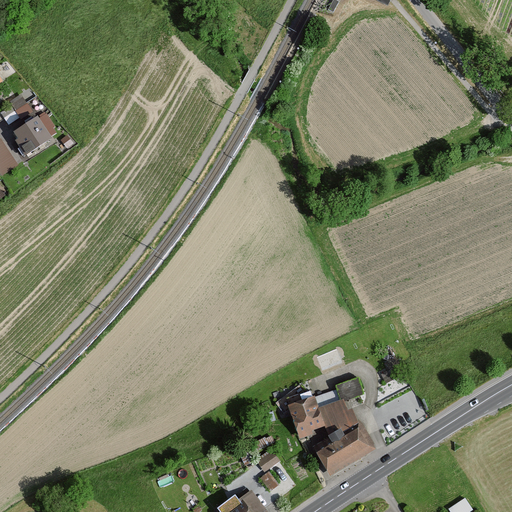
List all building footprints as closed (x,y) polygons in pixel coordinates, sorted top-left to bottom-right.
[(14,111),(5,115),(9,124),(18,119),(14,111)] [(47,141),(34,121),(10,137),(14,143),(12,144),(21,159),(47,141)] [(397,362),(382,371),(388,380),(403,371),(397,362)] [(335,428),(337,432),(324,439),(328,446),(313,455),(328,480),(374,451),(358,424),(355,425),(351,411),(347,413),(344,403),(363,397),(357,380),(334,388),(335,392),(313,400),(311,393),(284,401),(297,440),(335,428)] [(256,463),(264,474),(279,463),(271,451),(256,463)] [(214,511),(215,511),(264,511),(250,492),(236,502),(233,498),(214,511)] [(453,511),(465,511),(474,507),(466,495),(449,505),(453,511)]
